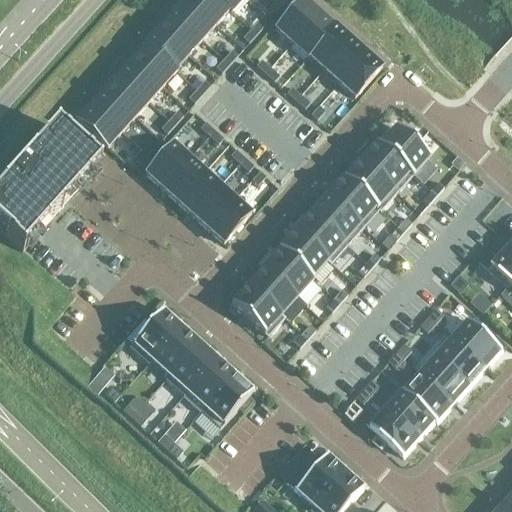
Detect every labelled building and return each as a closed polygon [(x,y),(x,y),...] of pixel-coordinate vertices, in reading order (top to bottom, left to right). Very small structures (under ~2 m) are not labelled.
[(215,27),(185,0),(171,15),(202,43),(215,27)] [(231,15),(215,0),(184,0),(185,0),(215,27),(228,13),(230,16),(231,15)] [(244,0),(215,0),(231,15),(244,0)] [(275,16),(283,7),(277,2),(269,11),(275,16)] [(291,47),(318,17),(302,2),(275,33),(291,47)] [(202,43),(171,15),(157,31),(188,58),(202,43)] [(306,61),(334,29),(334,28),(332,29),(318,17),(291,47),(306,61)] [(256,37),(264,28),(258,23),(250,32),(256,37)] [(322,73),(350,42),(334,29),(306,61),(307,62),(308,60),(322,73)] [(188,58),(157,31),(144,46),(176,74),(176,73),(175,72),(188,58)] [(248,46),(256,37),(250,32),(242,41),(248,46)] [(338,87),(365,56),(350,42),(322,73),(338,87)] [(176,74),(144,46),(143,47),(144,48),(131,62),(162,90),(176,74)] [(231,53),(223,62),(229,67),(237,58),(231,53)] [(354,101),(381,71),(365,56),(338,87),(354,101)] [(162,90),(131,62),(118,77),(148,105),(162,90)] [(229,67),(223,62),(215,71),(221,76),(229,67)] [(270,71),(261,63),(255,69),(264,77),(270,71)] [(279,79),(270,71),(264,77),(273,85),(279,79)] [(148,105),(118,77),(104,93),(135,120),(148,105)] [(204,83),(195,92),(202,98),(210,89),(204,83)] [(295,104),(300,98),(291,90),(286,96),(295,104)] [(193,107),(202,98),(195,92),(187,101),(193,107)] [(135,120),(104,93),(91,108),(121,135),(124,132),(135,120)] [(309,106),(300,98),(295,104),(304,112),(309,106)] [(121,135),(91,108),(76,124),(106,151),(121,135)] [(318,109),(310,118),(316,123),(324,114),(318,109)] [(176,113),(168,122),(174,128),(182,119),(176,113)] [(166,137),(174,128),(168,122),(160,131),(166,137)] [(205,125),(199,131),(208,139),(214,133),(205,125)] [(0,233),(22,253),(98,168),(55,129),(0,190),(0,233)] [(429,160),(395,130),(380,148),(376,145),(375,146),(412,179),(429,160)] [(223,141),(214,133),(208,139),(217,147),(223,141)] [(149,143),(141,153),(147,158),(155,149),(149,143)] [(412,179),(375,146),(359,164),(396,197),(412,179)] [(161,192),(188,161),(172,147),(145,177),(154,185),(161,192)] [(147,158),(141,153),(133,162),(139,167),(147,158)] [(230,159),(238,167),(244,161),(235,153),(230,159)] [(176,205),(204,175),(188,161),(161,192),(176,205)] [(253,169),(244,161),(238,167),(247,175),(253,169)] [(396,197),(359,164),(344,181),(343,179),(342,181),(380,215),(396,197)] [(257,189),(265,180),(259,174),(251,183),(257,189)] [(191,219),(219,188),(204,175),(176,205),(191,219)] [(380,215),(342,181),(326,198),(363,231),(378,214),(379,216),(380,215)] [(443,191),(437,185),(429,194),(435,199),(443,191)] [(206,233),(234,202),(219,188),(191,219),(206,233)] [(427,208),(435,199),(429,194),(421,203),(427,208)] [(363,231),(326,198),(310,216),(347,249),(363,231)] [(250,217),(234,202),(206,233),(223,247),(250,217)] [(347,249),(310,216),(294,234),(331,267),(347,249)] [(403,235),(411,226),(405,221),(397,230),(403,235)] [(395,244),(403,235),(397,230),(389,239),(395,244)] [(331,267),(294,234),(278,252),(312,283),(313,282),(312,281),(326,265),(330,268),(331,267)] [(507,291),(511,285),(511,248),(510,251),(500,242),(478,266),(507,291)] [(312,283),(278,252),(277,253),(278,254),(263,271),(296,301),(312,283)] [(371,271),(379,262),(373,256),(365,265),(371,271)] [(363,280),(371,271),(365,265),(357,274),(363,280)] [(296,301),(263,271),(247,289),(284,322),(285,321),(281,318),(296,301)] [(284,322),(247,289),(230,307),(267,340),(284,322)] [(339,307),(347,298),(341,292),(333,301),(339,307)] [(331,316),(339,307),(333,301),(325,310),(331,316)] [(444,319),(437,312),(429,321),(436,328),(444,319)] [(147,367),(180,330),(162,313),(128,350),(147,367)] [(428,337),(436,328),(429,321),(421,330),(428,337)] [(503,354),(470,324),(453,343),(486,373),(503,354)] [(307,342),(315,333),(309,328),(301,337),(307,342)] [(165,383),(198,346),(180,330),(147,367),(148,368),(151,364),(167,379),(164,383),(165,383)] [(299,351),(307,342),(301,337),(293,346),(299,351)] [(486,373),(453,343),(437,361),(470,391),(486,373)] [(183,399),(216,362),(198,346),(165,383),(183,399)] [(412,354),(404,348),(397,356),(404,363),(412,354)] [(396,372),(404,363),(397,356),(388,366),(396,372)] [(470,391),(437,361),(421,378),(418,375),(417,375),(454,408),(470,391)] [(200,415),(234,378),(216,362),(183,399),(200,415)] [(105,366),(89,385),(99,393),(114,375),(105,366)] [(454,408),(417,375),(402,392),(400,391),(399,391),(438,426),(454,408)] [(253,395),(234,378),(200,415),(219,432),(253,395)] [(380,390),(372,383),(365,392),(372,399),(380,390)] [(111,390),(104,397),(113,405),(120,398),(111,390)] [(438,426),(399,391),(383,409),(420,443),(436,426),(438,427),(438,426)] [(364,408),(372,399),(365,392),(356,401),(364,408)] [(131,421),(137,414),(128,406),(122,413),(131,421)] [(420,443),(383,409),(367,428),(404,461),(420,443)] [(146,422),(137,414),(131,421),(140,429),(146,422)] [(164,438),(158,445),(166,453),(173,446),(164,438)] [(182,454),(173,446),(166,453),(176,461),(182,454)] [(311,511),(344,476),(326,459),(312,474),(302,465),(284,485),(312,510),(310,511),(311,511)] [(363,493),(344,476),(311,511),(354,511),(350,507),(363,493)] [(511,511),(511,500),(501,511),(511,511)]
